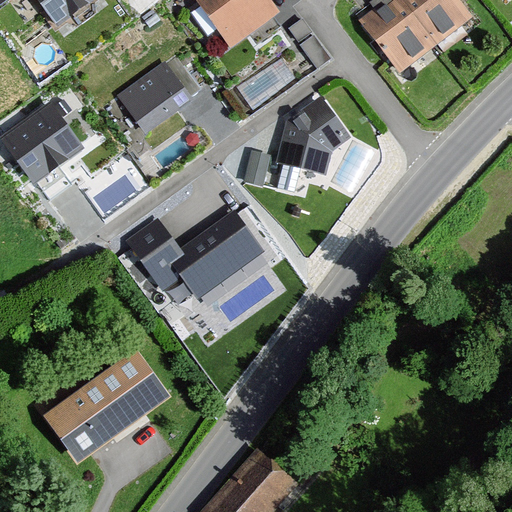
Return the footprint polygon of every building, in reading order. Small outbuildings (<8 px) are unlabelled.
[(27,0),(50,31),(94,0),(27,0)] [(263,0),(186,0),(225,54),(276,18),(263,0)] [(452,0),(382,0),(353,23),(398,80),(471,24),(452,0)] [(172,60),(115,99),(141,137),(198,97),(172,60)] [(346,140),(317,99),(282,124),(272,168),(320,178),(325,155),(346,140)] [(46,103),(0,134),(0,151),(27,190),(80,153),(46,103)] [(265,157),(248,153),(241,184),(258,188),(265,157)] [(260,255),(234,217),(178,255),(157,225),(130,244),(163,291),(183,278),(197,298),(260,255)] [(165,400),(134,358),(47,421),(78,463),(165,400)] [(257,450),(200,511),(272,511),(297,485),(257,450)]
